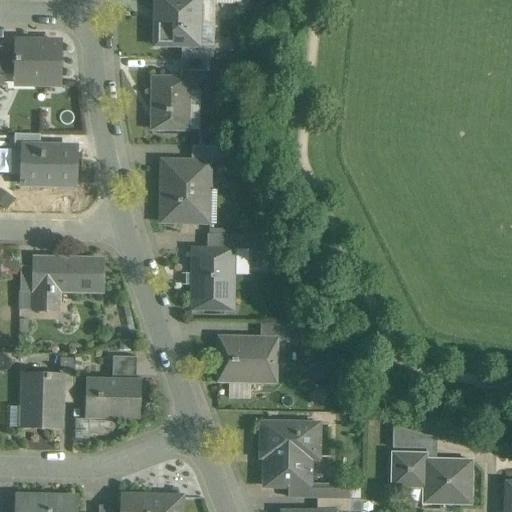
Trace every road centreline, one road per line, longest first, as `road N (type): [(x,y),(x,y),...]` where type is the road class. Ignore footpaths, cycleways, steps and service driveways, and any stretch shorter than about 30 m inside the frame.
road 1 (residential): [(131,229),(100,113),(91,10)]
road 2 (residential): [(198,433),(131,229)]
road 3 (residential): [(198,433),(92,467),(0,466)]
road 4 (residential): [(131,229),(0,229)]
